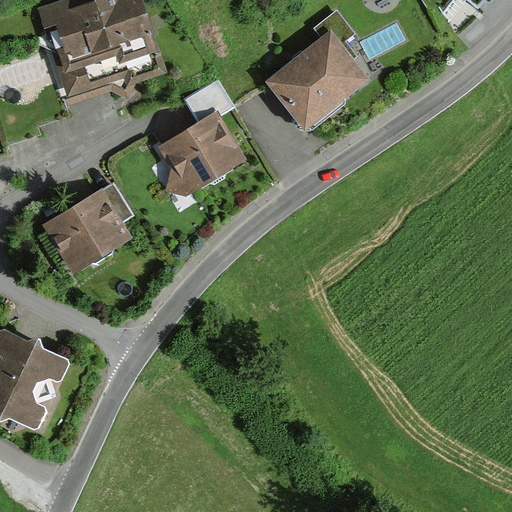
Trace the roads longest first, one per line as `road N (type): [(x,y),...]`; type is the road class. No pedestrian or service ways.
road 1 (tertiary): [(140,353),(201,278),(280,206),(449,91),(511,37)]
road 2 (residential): [(0,215),(146,124)]
road 3 (residential): [(140,353),(0,280)]
road 4 (tertiary): [(72,484),(140,353)]
